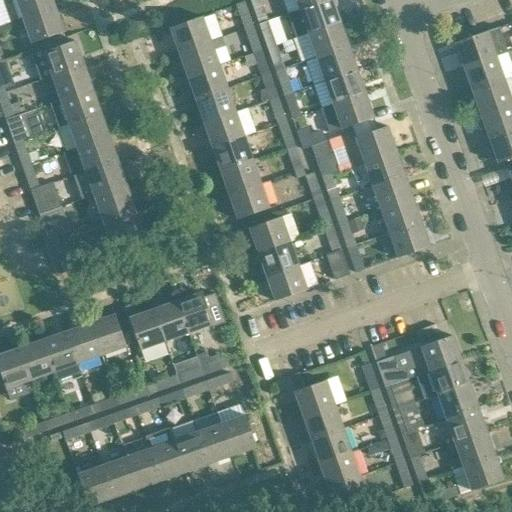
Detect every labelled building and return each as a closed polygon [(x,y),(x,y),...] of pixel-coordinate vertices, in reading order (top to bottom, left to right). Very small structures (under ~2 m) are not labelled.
[(16,0),(23,18),(55,7),(52,0),(16,0)] [(267,20),(265,14),(260,0),(250,0),(259,23),(267,20)] [(308,33),(340,22),(332,0),(324,0),(299,9),(287,13),(296,37),(308,33)] [(296,0),(299,9),(324,0),(296,0)] [(253,25),(251,20),(245,2),(236,5),(244,29),(253,25)] [(31,43),(45,39),(63,32),(55,7),(23,18),(31,43)] [(210,40),(209,35),(202,17),(170,28),(178,52),(210,40)] [(276,44),(270,27),(267,20),(259,23),(267,48),(276,44)] [(316,57),(348,45),(340,22),(308,33),(316,57)] [(261,50),(255,33),(253,25),(244,29),(253,53),(261,50)] [(496,56),(494,50),(487,31),(455,43),(464,67),(496,56)] [(187,76),(219,65),(210,40),(178,52),(187,76)] [(52,76),(84,65),(75,41),(43,52),(52,76)] [(284,68),(282,62),(276,44),(267,48),(275,71),(284,68)] [(324,80),(356,69),(348,45),(316,57),(324,80)] [(270,73),(268,67),(261,50),(253,53),(261,76),(270,73)] [(472,92),(504,80),(496,56),(464,67),(472,92)] [(0,94),(6,92),(4,88),(14,84),(5,59),(0,60),(0,94)] [(60,99),(92,88),(84,65),(52,76),(60,99)] [(195,99),(227,88),(219,65),(187,76),(195,99)] [(292,92),(286,75),(284,68),(275,71),(284,95),(292,92)] [(333,104),(365,93),(356,69),(324,80),(333,104)] [(278,97),(272,80),(270,73),(261,76),(269,100),(278,97)] [(480,115),(511,103),(511,102),(504,80),(472,92),(480,115)] [(57,127),(100,112),(92,88),(60,99),(60,100),(49,104),(57,127)] [(245,108),(235,111),(227,88),(195,99),(203,123),(246,108),(245,108)] [(10,105),(8,99),(6,92),(0,94),(0,103),(5,119),(36,108),(48,104),(46,99),(19,108),(17,102),(10,105)] [(301,115),(299,110),(292,92),(284,95),(292,118),(301,115)] [(342,129),(355,125),(374,118),(365,93),(333,104),(342,129)] [(286,120),(284,115),(278,97),(269,100),(277,124),(286,120)] [(489,139),(511,130),(511,103),(480,115),(489,139)] [(14,143),(22,140),(31,137),(24,119),(38,113),(36,108),(5,119),(12,137),(14,143)] [(244,135),(254,132),(246,108),(203,123),(212,147),(244,135)] [(66,151),(109,136),(100,112),(57,127),(66,151)] [(309,141),(303,123),(301,115),(292,118),(301,144),(309,141)] [(294,144),(289,128),(286,120),(277,124),(286,147),(294,144)] [(364,161),(395,150),(387,126),(356,138),(364,161)] [(497,163),(511,157),(511,130),(489,139),(497,163)] [(220,171),(252,159),(244,135),(212,147),(220,171)] [(74,175),(85,171),(117,160),(109,136),(66,151),(74,175)] [(330,173),(350,165),(339,136),(311,146),(321,176),(330,173)] [(31,164),(25,146),(22,140),(14,143),(22,167),(31,164)] [(303,168),(301,162),(294,144),(286,147),(294,171),(303,168)] [(372,185),(404,174),(395,150),(364,161),(372,185)] [(229,194),(261,183),(252,159),(220,171),(229,194)] [(94,195),(126,184),(117,160),(85,171),(94,195)] [(22,167),(28,184),(37,181),(31,164),(22,167)] [(297,179),(305,176),(303,168),(294,171),(297,179)] [(322,195),(320,191),(314,173),(305,176),(313,198),(322,195)] [(339,197),(336,191),(330,173),(321,176),(330,200),(339,197)] [(381,209),(412,198),(404,174),(372,185),(381,209)] [(39,213),(61,206),(78,199),(73,187),(57,193),(53,182),(30,190),(39,213)] [(237,219),(256,213),(269,208),(261,183),(229,194),(237,219)] [(102,220),(134,208),(126,184),(94,195),(102,220)] [(332,226),(327,210),(322,195),(313,198),(324,229),(332,226)] [(347,221),(341,204),(339,197),(330,200),(338,224),(347,221)] [(389,233),(421,222),(412,198),(381,209),(389,233)] [(47,238),(56,235),(70,230),(61,206),(39,213),(45,232),(47,238)] [(111,243),(122,239),(143,232),(134,208),(102,220),(111,243)] [(355,245),(349,228),(363,223),(360,216),(347,221),(338,224),(347,248),(355,245)] [(257,252),(289,241),(281,217),(249,228),(257,252)] [(398,258),(430,247),(421,222),(389,233),(398,258)] [(341,250),(339,244),(332,226),(324,229),(330,247),(332,247),(333,252),(341,250)] [(266,276),(298,265),(289,241),(257,252),(266,276)] [(49,245),(56,263),(65,260),(58,242),(49,245)] [(364,270),(358,252),(355,245),(347,248),(356,273),(364,270)] [(335,280),(350,275),(341,250),(333,252),(326,255),(335,280)] [(307,290),(300,271),(298,265),(266,276),(275,301),(307,290)] [(188,333),(194,331),(213,324),(202,292),(176,301),(188,333)] [(164,342),(188,333),(176,301),(152,310),(164,342)] [(140,350),(164,342),(152,310),(129,318),(140,350)] [(126,346),(121,333),(115,314),(90,323),(101,355),(126,346)] [(78,363),(101,355),(90,323),(66,331),(78,363)] [(77,363),(78,363),(66,331),(43,340),(58,383),(81,375),(77,363)] [(417,376),(461,361),(452,335),(420,347),(429,370),(416,375),(417,376)] [(57,383),(58,383),(43,340),(19,348),(31,380),(53,372),(57,383)] [(393,356),(388,358),(382,342),(370,346),(385,387),(393,384),(408,379),(405,370),(399,373),(393,356)] [(0,372),(6,389),(31,380),(19,348),(0,354),(0,372)] [(203,376),(200,367),(196,357),(185,361),(189,371),(176,375),(179,384),(203,376)] [(203,376),(228,367),(225,358),(200,367),(203,376)] [(438,396),(470,385),(461,361),(417,376),(425,399),(437,394),(438,396)] [(379,390),(373,372),(370,365),(362,368),(370,393),(379,390)] [(208,390),(233,381),(230,372),(205,381),(208,390)] [(149,394),(179,384),(176,375),(146,386),(149,394)] [(335,405),(332,399),(326,380),(294,391),(303,416),(335,405)] [(184,398),(208,390),(205,381),(181,390),(184,398)] [(399,399),(396,390),(393,384),(385,387),(393,412),(411,405),(408,395),(399,399)] [(446,420),(478,409),(470,385),(438,396),(446,420)] [(118,405),(149,394),(146,386),(115,397),(118,405)] [(118,405),(115,397),(112,387),(90,395),(93,404),(92,405),(95,413),(118,405)] [(160,407),(184,398),(181,390),(157,398),(160,407)] [(388,414),(385,406),(379,390),(370,393),(379,417),(388,414)] [(137,415),(160,407),(157,398),(134,406),(137,415)] [(311,441),(343,429),(335,405),(303,416),(311,441)] [(410,432),(405,416),(414,413),(411,405),(393,412),(402,435),(410,432)] [(125,419),(137,415),(134,406),(111,414),(114,423),(118,433),(129,430),(125,419)] [(71,422),(89,416),(86,407),(68,413),(71,422)] [(454,444),(486,432),(478,409),(446,420),(454,444)] [(54,428),(71,422),(68,413),(51,419),(54,428)] [(90,432),(114,423),(111,414),(87,423),(90,432)] [(396,437),(390,419),(388,414),(379,417),(387,440),(396,437)] [(220,424),(232,456),(256,447),(245,415),(220,424)] [(17,436),(17,423),(4,423),(4,436),(17,436)] [(65,440),(90,432),(87,423),(62,432),(65,440)] [(23,439),(42,432),(39,424),(20,430),(23,439)] [(208,464),(232,456),(220,424),(196,432),(208,464)] [(319,464),(351,453),(343,429),(311,441),(319,464)] [(200,473),(198,467),(208,464),(196,432),(172,441),(183,473),(187,472),(189,477),(200,473)] [(419,456),(412,437),(410,432),(402,435),(410,459),(419,456)] [(463,467),(495,456),(486,432),(454,444),(463,467)] [(404,461),(402,454),(396,437),(387,440),(366,448),(368,455),(390,448),(396,464),(404,461)] [(160,481),(183,473),(172,441),(149,449),(160,481)] [(137,489),(160,481),(149,449),(125,457),(137,489)] [(328,488),(360,477),(351,453),(319,464),(328,488)] [(427,480),(425,472),(419,456),(410,459),(418,483),(427,480)] [(463,467),(471,491),(503,479),(495,456),(463,467)] [(113,498),(137,489),(125,457),(101,466),(113,498)] [(413,485),(406,467),(404,461),(396,464),(404,488),(413,485)] [(88,506),(113,498),(101,466),(77,474),(88,506)] [(368,501),(362,482),(360,477),(328,488),(336,511),(368,501)] [(432,494),(429,486),(427,480),(418,483),(427,506),(458,495),(455,486),(432,494)]
